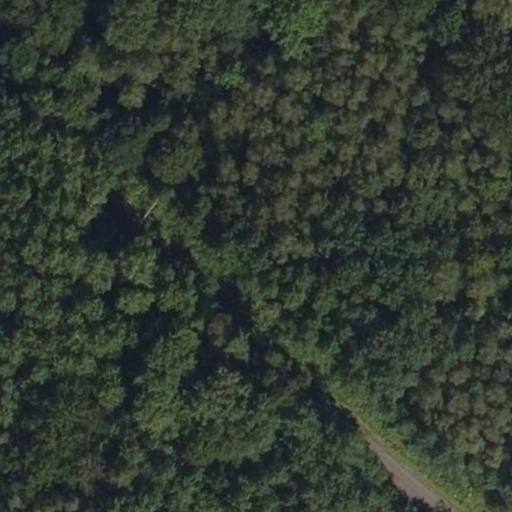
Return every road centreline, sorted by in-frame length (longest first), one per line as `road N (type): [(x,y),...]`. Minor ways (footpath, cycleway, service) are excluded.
road 1 (unclassified): [(448,511),(0,27)]
road 2 (track): [(511,164),(308,0)]
